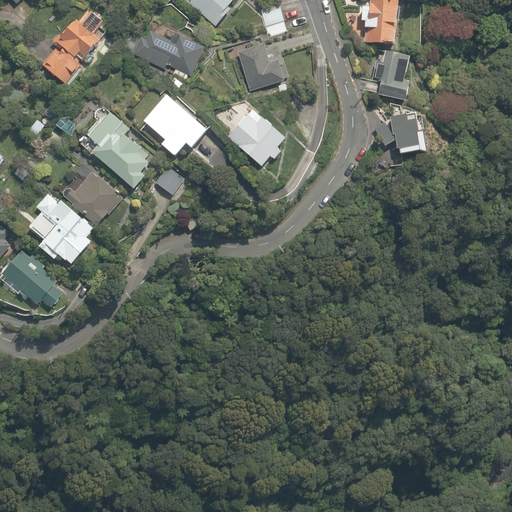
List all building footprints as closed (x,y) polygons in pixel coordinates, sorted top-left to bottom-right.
[(231,0),(179,0),(212,28),(229,9),(226,7),(231,0)] [(389,14),(393,14),(394,4),(366,1),(366,6),(358,5),(356,22),(360,23),(359,29),(364,30),(362,44),(389,47),(392,22),(388,22),(389,14)] [(280,6),(261,10),(268,38),(286,34),(280,6)] [(70,23),(52,45),(58,50),(56,53),(53,51),(40,68),(43,70),(42,72),(56,82),(57,80),(62,84),(77,65),(70,60),(74,54),(83,61),(100,39),(93,34),(89,38),(70,23)] [(428,24),(415,24),(414,45),(427,45),(428,24)] [(169,42),(147,32),(143,41),(140,39),(132,57),(165,71),(167,67),(190,77),(203,48),(172,34),(169,42)] [(250,92),(282,82),(281,79),(289,77),(282,55),(264,60),(259,44),(237,50),(250,92)] [(405,60),(381,56),(380,69),(374,68),(370,85),(376,86),(374,97),(401,103),(402,100),(406,101),(409,83),(401,82),(405,60)] [(184,84),(174,76),(167,86),(177,93),(184,84)] [(157,146),(170,158),(182,146),(186,150),(202,132),(163,97),(140,123),(161,142),(157,146)] [(392,156),(411,152),(412,159),(428,155),(427,149),(419,110),(385,117),(386,124),(371,126),(375,148),(390,145),(392,156)] [(233,128),(234,129),(227,139),(246,155),(244,157),(258,168),(267,158),(271,161),(278,153),(273,148),(282,138),(250,111),(247,114),(246,112),(233,128)] [(96,120),(81,139),(83,141),(77,147),(131,190),(142,177),(138,174),(146,164),(142,161),(146,157),(121,137),(127,130),(106,113),(99,122),(96,120)] [(186,181),(170,167),(154,184),(170,198),(186,181)] [(76,183),(72,180),(58,195),(96,229),(120,201),(90,175),(85,181),(81,177),(76,183)] [(79,219),(52,195),(50,198),(46,194),(33,209),(38,213),(24,229),(39,242),(35,247),(51,261),(55,256),(67,267),(88,243),(84,239),(91,231),(85,225),(87,223),(81,218),(79,219)] [(0,257),(11,246),(0,235),(3,232),(0,229),(0,257)] [(57,282),(20,250),(0,271),(0,277),(34,307),(39,301),(48,309),(62,294),(53,286),(57,282)]
